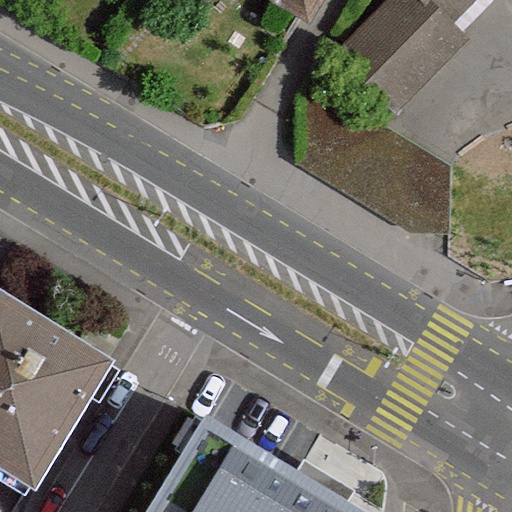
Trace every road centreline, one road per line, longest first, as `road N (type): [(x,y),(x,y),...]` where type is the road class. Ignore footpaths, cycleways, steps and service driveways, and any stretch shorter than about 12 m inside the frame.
road 1 (primary): [(511,382),(27,87),(0,79)]
road 2 (primary): [(199,289),(493,468)]
road 3 (residential): [(56,511),(199,289)]
road 4 (primary): [(0,176),(199,289)]
